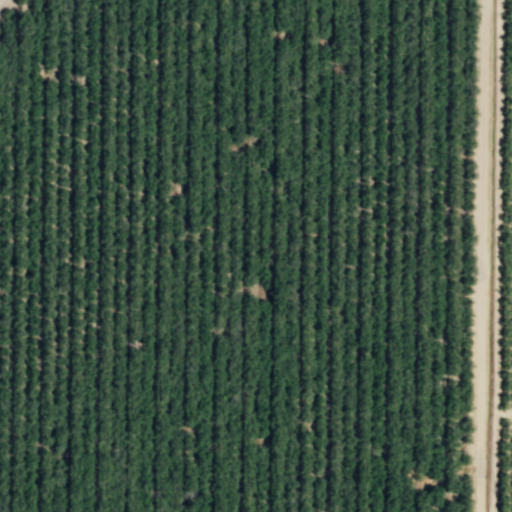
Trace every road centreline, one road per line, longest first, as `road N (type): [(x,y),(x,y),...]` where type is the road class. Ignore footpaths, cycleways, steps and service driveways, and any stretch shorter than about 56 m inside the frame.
road 1 (track): [(474,511),(483,0)]
road 2 (track): [(491,511),(496,0)]
